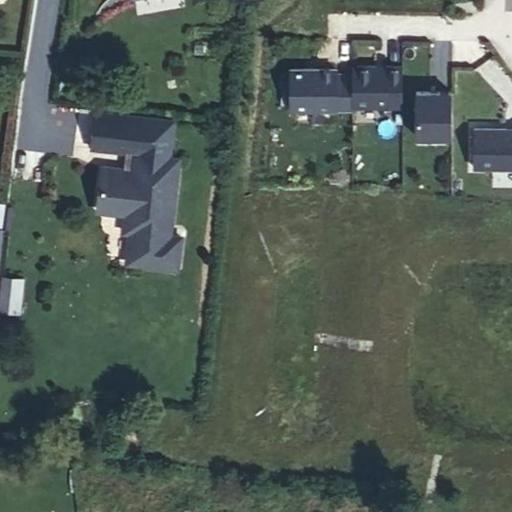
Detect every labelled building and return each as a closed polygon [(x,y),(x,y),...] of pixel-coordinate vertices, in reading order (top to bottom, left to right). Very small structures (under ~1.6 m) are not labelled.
[(401,60),(285,59),(284,104),(401,105),(401,60)] [(409,128),(450,128),(450,80),(409,80),(409,128)] [(137,153),(138,154),(143,115),(113,111),(108,150),(137,153)] [(138,154),(137,153),(135,167),(128,171),(123,169),(103,167),(98,207),(102,212),(127,215),(125,232),(130,233),(126,264),(178,270),(183,237),(173,236),(183,159),(173,158),(178,119),(143,115),(138,154)] [(511,118),(469,116),(467,157),(511,158),(511,118)] [(178,270),(126,264),(126,270),(178,276),(178,270)] [(0,276),(0,314),(24,315),(26,278),(0,276)]
